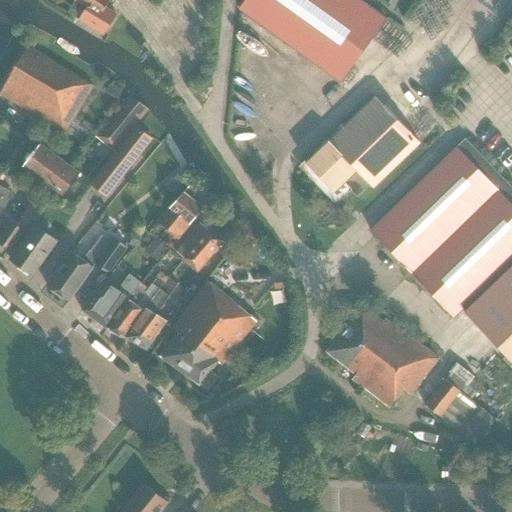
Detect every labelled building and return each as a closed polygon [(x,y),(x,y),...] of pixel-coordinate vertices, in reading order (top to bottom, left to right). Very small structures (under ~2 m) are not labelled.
[(115,15),(106,9),(111,0),(74,0),(75,0),(87,8),(79,20),(102,35),(115,15)] [(356,0),(247,0),(241,10),(341,83),(386,21),(356,0)] [(92,87),(27,46),(0,93),(0,94),(64,133),(92,87)] [(420,142),(403,125),(375,96),(306,163),(303,160),(298,166),(335,205),(350,190),(357,197),(369,184),(372,187),(420,142)] [(96,139),(116,154),(137,127),(149,111),(130,97),(96,139)] [(137,127),(116,154),(92,185),(105,196),(144,146),(151,137),(137,127)] [(78,174),(40,143),(22,166),(25,167),(62,196),(78,174)] [(453,316),(462,308),(511,264),(511,205),(457,148),(370,230),(453,316)] [(0,172),(0,206),(6,209),(10,199),(8,198),(11,192),(0,186),(0,179),(3,174),(0,172)] [(180,174),(167,189),(175,195),(187,180),(180,174)] [(178,239),(202,209),(184,195),(172,210),(171,209),(159,224),(178,239)] [(22,214),(16,223),(19,225),(25,229),(31,221),(43,204),(34,197),(22,214)] [(0,246),(8,252),(25,229),(19,225),(16,223),(11,220),(0,236),(0,246)] [(224,242),(208,229),(199,223),(176,252),(184,258),(182,261),(198,274),(224,242)] [(32,276),(56,242),(33,226),(9,260),(32,276)] [(107,274),(126,248),(113,238),(98,258),(89,251),(82,261),(70,253),(46,286),(68,302),(92,268),(94,265),(107,274)] [(144,251),(146,253),(158,262),(168,250),(154,239),(144,251)] [(511,264),(462,308),(511,360),(511,264)] [(137,287),(124,305),(127,301),(107,329),(121,340),(143,312),(159,290),(162,293),(171,282),(159,274),(145,293),(137,287)] [(106,329),(124,305),(137,287),(140,284),(129,276),(117,292),(105,284),(97,294),(96,293),(82,312),(106,329)] [(159,290),(143,312),(126,338),(146,350),(165,322),(157,317),(181,287),(173,280),(171,282),(162,293),(159,290)] [(220,366),(254,321),(207,283),(172,329),(177,332),(159,356),(199,385),(199,384),(207,390),(217,378),(209,371),(216,362),(220,366)] [(409,395),(437,358),(384,319),(382,322),(361,306),(326,352),(356,374),(352,380),(389,408),(402,390),(409,395)] [(452,372),(445,380),(445,379),(425,405),(456,430),(467,439),(472,432),(491,447),(506,428),(476,404),(485,393),(476,385),(479,381),(456,363),(450,370),(452,372)] [(158,511),(167,502),(143,484),(120,511),(158,511)]
